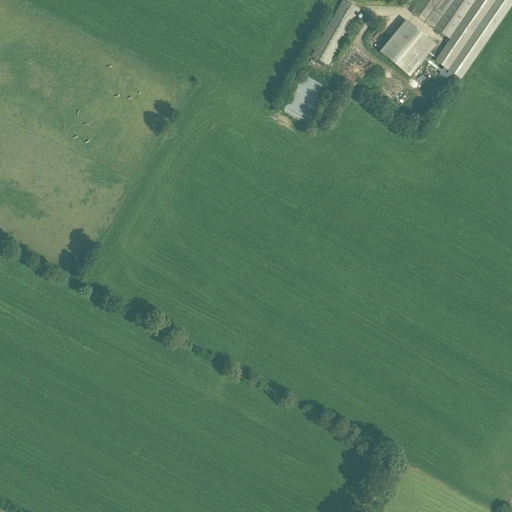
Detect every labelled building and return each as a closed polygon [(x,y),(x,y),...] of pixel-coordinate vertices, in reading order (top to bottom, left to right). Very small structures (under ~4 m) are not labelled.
[(427,0),(413,21),(419,25),(436,0),(427,0)] [(443,79),(454,76),(457,70),(460,70),(500,10),(508,7),(511,0),(500,0),(488,20),(477,23),(492,0),(474,0),(471,5),(472,8),(476,7),(461,30),(450,33),(472,0),(460,0),(437,37),(444,42),(432,60),(437,75),(443,79)] [(324,36),(312,57),(329,67),(338,50),(344,54),(352,40),(346,37),(360,12),(343,3),(327,31),(324,29),(321,34),(324,36)] [(407,22),(380,54),(411,79),(437,47),(407,22)] [(305,77),(284,114),(307,127),(328,90),(305,77)]
